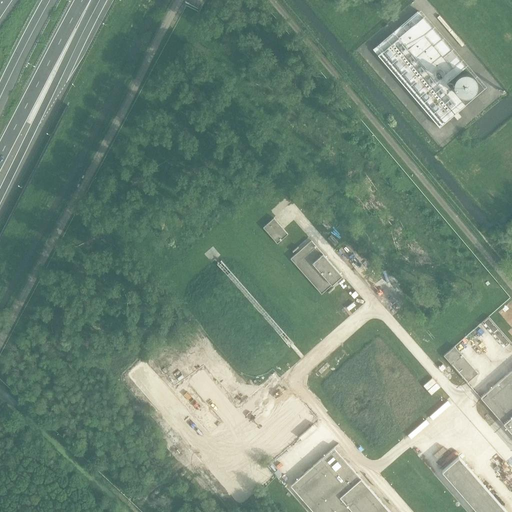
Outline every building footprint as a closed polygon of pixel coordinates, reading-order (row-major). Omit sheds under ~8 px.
[(446,83),(465,67),(417,11),(372,49),(439,127),(465,106),(446,83)] [(454,81),(453,86),(454,90),(457,94),(461,96),(466,97),(470,95),(474,92),(476,88),(477,84),(475,80),(472,76),(468,74),(464,73),(459,74),(456,77),(454,81)] [(273,218),(263,227),(277,244),(288,234),(273,218)] [(290,259),(321,294),(342,276),(311,240),(290,259)] [(293,343),(221,261),(217,264),(229,278),(205,298),(213,306),(227,294),(223,288),(229,283),(242,299),(236,304),(234,301),(219,314),(227,322),(241,309),(239,307),(247,299),(258,312),(250,319),(248,317),(233,329),(240,338),(255,325),(253,322),(258,317),(270,330),(264,335),(261,333),(247,345),(255,354),(269,341),(266,338),(275,331),(289,347),(290,346),(293,343)] [(443,356),(467,383),(478,373),(454,346),(443,356)] [(511,369),(480,398),(511,434),(511,369)] [(390,511),(334,447),(295,482),(321,511),(390,511)] [(507,511),(471,470),(458,456),(441,471),(476,511),(507,511)] [(455,511),(441,495),(423,511),(424,511),(455,511)]
